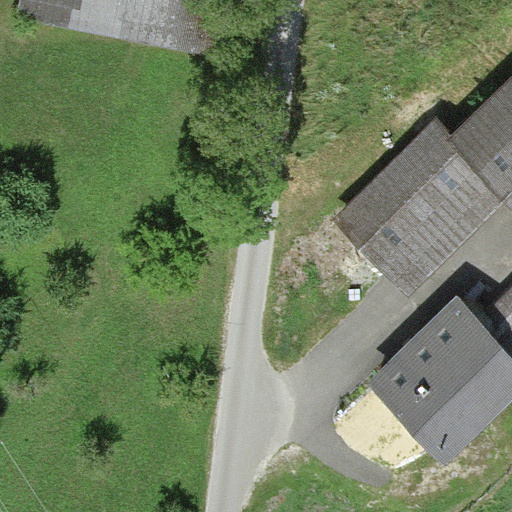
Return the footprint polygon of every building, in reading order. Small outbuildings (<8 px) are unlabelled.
[(216,56),(226,0),(14,0),(10,20),(216,56)] [(511,79),(444,143),(499,202),(511,215),(511,79)] [(444,143),(429,127),(327,223),(351,250),(329,271),(355,299),(378,277),(397,298),(499,202),(444,143)] [(511,283),(479,315),(511,350),(511,283)] [(511,350),(479,315),(456,291),(362,379),(440,461),(511,394),(511,350)]
